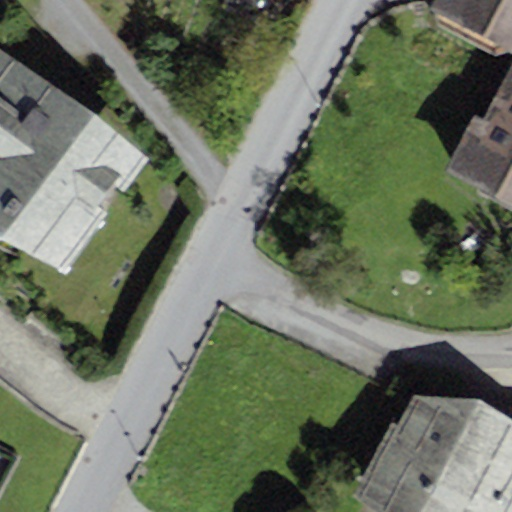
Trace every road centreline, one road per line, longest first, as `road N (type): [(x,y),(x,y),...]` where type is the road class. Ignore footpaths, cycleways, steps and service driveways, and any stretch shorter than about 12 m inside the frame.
road 1 (residential): [(211,258),(368,333),(426,347),(511,350)]
road 2 (residential): [(211,258),(344,0)]
road 3 (residential): [(81,511),(211,258)]
